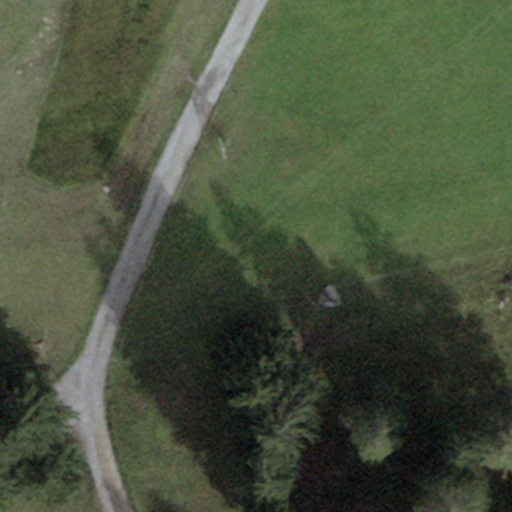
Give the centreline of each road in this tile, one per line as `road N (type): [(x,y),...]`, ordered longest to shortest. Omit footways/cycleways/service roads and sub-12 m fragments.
road 1 (track): [(118,511),(91,351),(159,203)]
road 2 (track): [(254,0),(159,203)]
